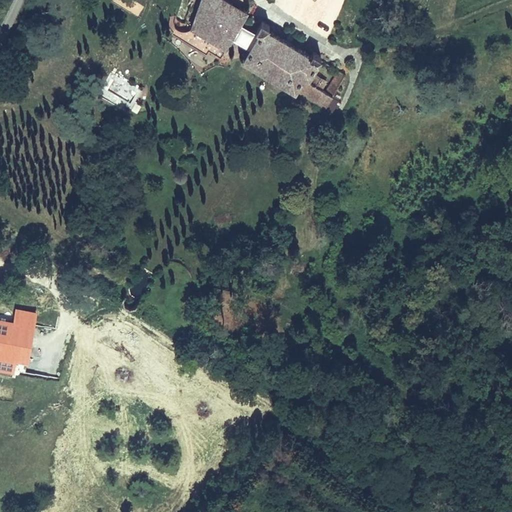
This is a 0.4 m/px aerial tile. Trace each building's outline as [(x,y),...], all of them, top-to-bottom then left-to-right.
[(242,12),(221,0),(199,0),(190,28),(224,47),(242,12)] [(333,90),(329,87),(325,94),(318,91),(322,84),(313,80),(310,85),(300,79),(305,74),(311,75),(311,70),(318,56),(312,52),(309,55),(264,30),(266,25),(261,22),(245,48),(248,51),(245,58),(325,103),(333,90)] [(340,67),(329,87),(333,90),(345,71),(340,67)] [(333,97),(328,111),(336,114),(341,101),(333,97)] [(147,292),(132,282),(121,304),(137,313),(147,292)] [(0,339),(14,342),(18,320),(0,316),(0,339)] [(0,345),(14,348),(14,342),(0,339),(0,345)]
